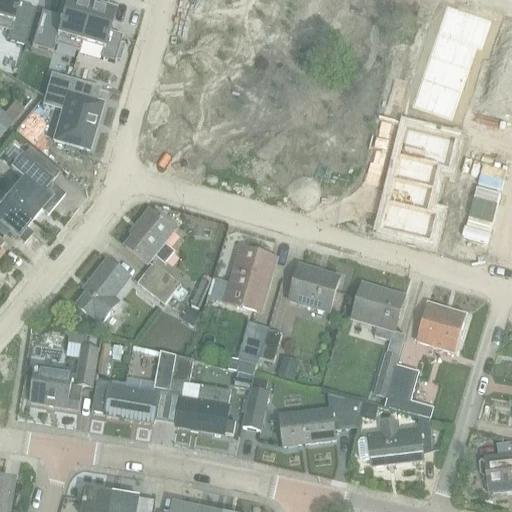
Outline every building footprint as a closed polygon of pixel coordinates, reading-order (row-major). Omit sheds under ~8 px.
[(0,0),(0,30),(9,33),(7,42),(25,48),(36,11),(19,6),(20,0),(0,0)] [(42,13),(32,48),(53,54),(55,47),(79,53),(81,44),(80,44),(91,7),(67,0),(62,19),(42,13)] [(207,0),(186,88),(224,97),(247,0),(207,0)] [(351,17),(352,0),(265,0),(265,10),(351,17)] [(91,7),(80,44),(81,44),(103,51),(100,60),(114,64),(122,37),(110,33),(115,14),(91,7)] [(447,7),(437,35),(476,48),(486,20),(447,7)] [(488,20),(481,45),(501,51),(509,26),(488,20)] [(437,35),(430,57),(469,71),(476,48),(437,35)] [(430,57),(422,80),(461,93),(469,71),(430,57)] [(51,75),(47,90),(67,95),(53,142),(89,153),(102,106),(95,103),(99,89),(51,75)] [(422,80),(412,107),(451,121),(461,93),(422,80)] [(7,113),(15,121),(24,110),(15,103),(7,113)] [(0,121),(0,128),(5,133),(15,121),(7,113),(0,121)] [(407,130),(400,158),(440,168),(439,169),(449,171),(456,142),(407,130)] [(10,181),(0,192),(4,196),(35,221),(42,212),(48,217),(51,212),(56,206),(65,196),(50,183),(57,174),(57,173),(48,166),(38,158),(24,147),(11,163),(23,173),(14,184),(10,181)] [(497,181),(502,160),(485,156),(479,177),(497,181)] [(400,158),(394,182),(434,191),(439,169),(440,168),(400,158)] [(488,192),(495,194),(498,182),(491,180),(488,192)] [(394,182),(388,205),(428,214),(434,191),(394,182)] [(24,234),(35,221),(4,196),(0,200),(0,224),(19,240),(20,239),(25,244),(30,239),(24,234)] [(388,205),(381,233),(421,243),(431,245),(438,217),(428,214),(388,205)] [(148,266),(155,257),(165,265),(175,253),(165,244),(176,232),(151,211),(139,225),(142,227),(125,247),(148,266)] [(484,216),(481,228),(489,230),(492,218),(484,216)] [(478,239),(486,241),(489,230),(481,228),(478,239)] [(261,315),(272,278),(266,277),(271,260),(242,251),(230,289),(240,292),(236,307),(261,315)] [(106,308),(129,279),(109,262),(90,285),(94,288),(78,308),(100,326),(111,313),(106,308)] [(155,265),(145,277),(172,299),(181,286),(155,265)] [(330,315),(340,280),(339,280),(338,282),(317,276),(317,274),(299,269),(289,303),(330,315)] [(172,299),(145,277),(138,285),(165,307),(172,299)] [(393,334),(404,299),(362,287),(352,321),(377,328),(374,338),(390,343),(393,334)] [(428,306),(417,344),(455,356),(466,318),(428,306)] [(249,324),(238,361),(240,361),(257,365),(259,366),(260,361),(269,333),(270,330),(249,324)] [(282,336),(269,333),(260,361),(274,365),(282,336)] [(73,373),(37,368),(32,405),(78,412),(81,398),(80,398),(82,388),(93,390),(99,352),(82,350),(77,381),(72,380),(73,373)] [(154,391),(170,394),(176,358),(160,354),(154,391)] [(397,366),(399,360),(386,356),(374,395),(387,399),(397,366)] [(176,358),(170,394),(182,396),(183,396),(184,385),(189,386),(193,362),(176,358)] [(300,362),(283,358),(277,376),(294,381),(300,362)] [(240,361),(236,374),(254,378),(257,365),(240,361)] [(387,399),(384,409),(430,420),(433,409),(410,403),(419,373),(397,366),(387,399)] [(268,382),(254,378),(251,391),(266,394),(268,382)] [(153,425),(158,397),(111,389),(112,385),(97,383),(92,414),(105,417),(153,425)] [(181,401),(177,429),(224,436),(233,438),(236,424),(226,423),(231,393),(201,388),(189,386),(184,385),(183,396),(182,396),(181,401)] [(260,434),(269,395),(266,394),(251,391),(243,430),(260,434)] [(364,406),(330,398),(331,412),(325,413),(285,418),(280,418),(284,449),(336,442),(335,433),(357,430),(364,406)] [(435,453),(431,423),(418,420),(419,433),(398,435),(397,425),(382,426),(383,437),(369,439),(369,440),(361,441),(358,445),(360,461),(364,464),(371,463),(371,468),(423,462),(423,454),(435,453)] [(481,475),(484,478),(487,477),(489,495),(511,492),(511,445),(498,447),(500,459),(485,461),(485,463),(482,463),(480,466),(481,475)] [(12,511),(28,511),(32,470),(15,468),(12,511)] [(0,511),(8,511),(13,484),(1,482),(2,479),(0,478),(0,511)] [(86,492),(82,511),(110,511),(113,496),(86,492)] [(113,496),(110,511),(137,511),(139,500),(113,496)]
